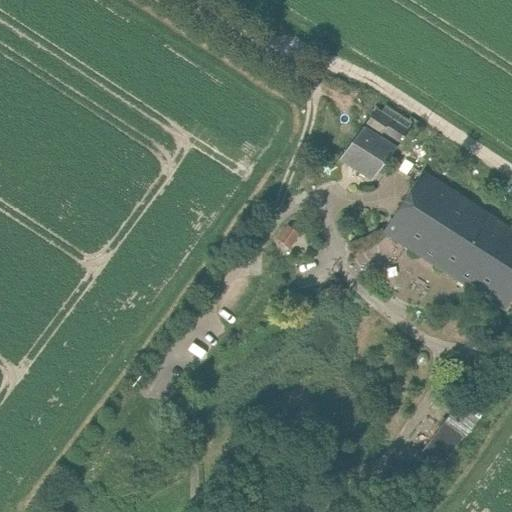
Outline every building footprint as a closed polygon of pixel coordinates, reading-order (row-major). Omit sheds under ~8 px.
[(399,145),(408,133),(375,110),(339,161),(372,183),(395,150),(379,138),(382,134),(399,145)] [(439,144),(434,153),(454,163),(459,154),(439,144)] [(505,311),(511,299),(511,230),(421,173),(382,234),(505,311)] [(277,241),(289,250),(300,234),(287,226),(277,241)] [(458,398),(411,460),(432,475),(478,413),(458,398)]
